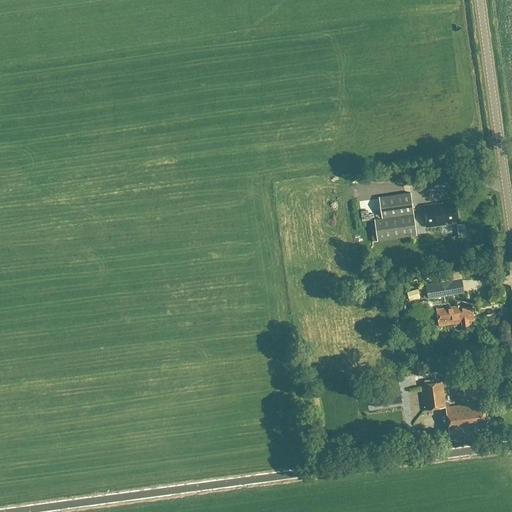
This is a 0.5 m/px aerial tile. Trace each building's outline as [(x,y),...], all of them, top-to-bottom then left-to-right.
[(377,242),(382,241),(416,236),(410,193),(378,198),(381,219),(374,220),(377,242)] [(455,201),(423,206),(427,228),(458,223),(455,201)] [(428,299),(430,299),(463,294),(461,282),(426,287),(428,299)] [(408,300),(408,307),(424,307),(424,299),(408,300)] [(465,306),(460,306),(459,303),(454,303),(455,307),(436,310),(438,327),(456,324),(456,325),(461,324),(462,333),(469,332),(468,321),(473,320),(471,306),(466,307),(465,306)] [(423,411),(446,408),(449,435),(474,432),(474,429),(486,427),(483,403),(448,408),(448,404),(444,405),(441,382),(420,385),(423,411)] [(400,391),(366,395),(368,411),(402,407),(400,391)] [(429,446),(438,444),(437,437),(427,438),(429,446)]
